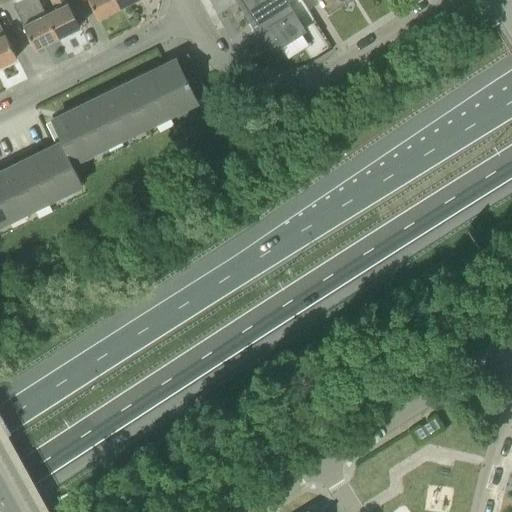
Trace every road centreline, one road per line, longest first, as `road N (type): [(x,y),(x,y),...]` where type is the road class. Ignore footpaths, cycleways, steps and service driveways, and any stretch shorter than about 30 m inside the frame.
road 1 (motorway): [(0,490),(511,161)]
road 2 (motorway): [(511,101),(0,423)]
road 3 (residential): [(190,20),(225,67),(249,79),(306,83),(442,0)]
road 4 (residential): [(319,461),(511,341)]
road 5 (residential): [(0,110),(190,20)]
